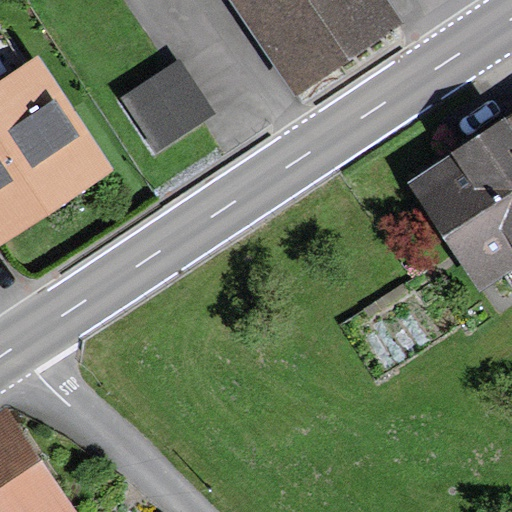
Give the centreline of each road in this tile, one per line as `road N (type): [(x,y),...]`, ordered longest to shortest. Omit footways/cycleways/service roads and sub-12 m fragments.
road 1 (primary): [(511,17),(24,338)]
road 2 (residential): [(24,338),(194,511)]
